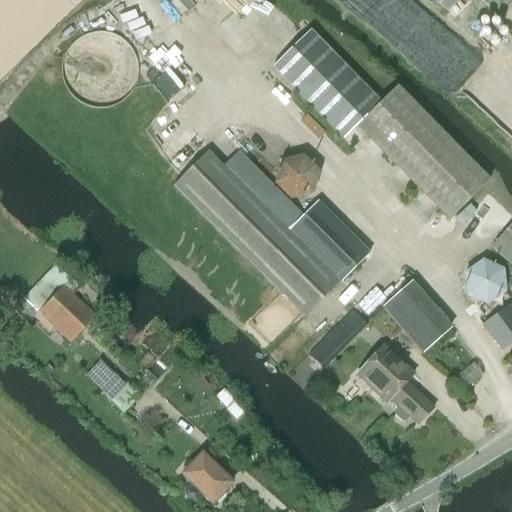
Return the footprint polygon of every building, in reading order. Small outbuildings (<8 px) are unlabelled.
[(309,32),(272,68),(343,141),(356,128),(448,222),(489,182),(396,88),(380,104),(309,32)] [(136,72),(136,71),(135,64),(133,57),(130,51),(125,45),(117,39),(110,36),(103,34),(96,34),(88,35),(82,37),(74,42),(70,46),(66,52),(63,58),(61,65),(60,72),(61,80),(63,86),(67,93),(73,99),(80,104),(86,107),(94,109),(101,109),(108,108),(115,105),(121,102),(126,97),(130,91),(133,85),(135,79),(136,72)] [(209,156),(177,188),(306,317),(337,286),(320,269),(323,266),(340,282),(358,265),(306,213),(302,217),(238,152),(221,169),(209,156)] [(272,185),(290,202),(312,195),(318,173),(302,156),(277,163),(272,185)] [(478,200),(473,211),(486,223),(497,220),(505,211),(501,207),(501,206),(501,204),(501,203),(501,202),(500,200),(499,199),(499,198),(498,197),(496,197),(495,196),(494,196),(493,196),(492,195),(491,195),(489,194),(488,194),(487,193),(486,193),(485,192),(478,200)] [(511,225),(492,248),(511,266),(511,225)] [(482,260),(463,274),(466,297),(487,307),(505,294),(505,293),(503,270),(503,271),(482,261),(482,260)] [(17,307),(15,310),(29,323),(32,321),(39,313),(71,342),(96,316),(73,295),(79,288),(54,266),(48,273),(17,307)] [(451,329),(411,282),(381,308),(421,355),(451,329)] [(511,308),(511,307),(483,327),(501,352),(511,344),(511,345),(511,308)] [(296,370),(311,384),(367,326),(352,312),(296,370)] [(387,404),(390,400),(399,408),(395,412),(395,415),(402,422),(405,422),(409,417),(418,425),(434,408),(406,383),(414,374),(384,346),(356,376),(387,404)] [(188,470),(184,475),(192,484),(186,490),(186,496),(190,501),(197,501),(203,494),(211,503),(214,500),(216,502),(226,492),(224,490),(230,484),(203,456),(195,464),(190,460),(184,466),(188,470)]
